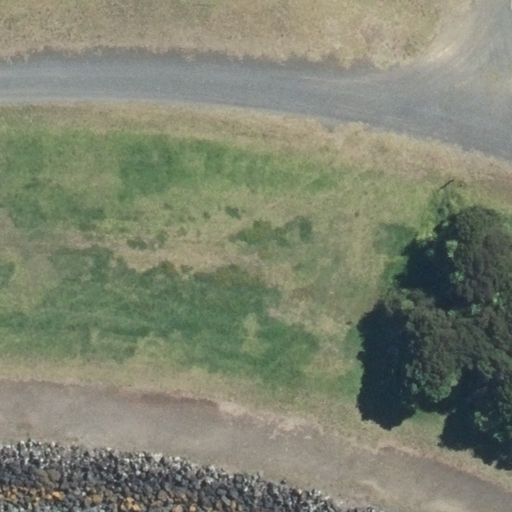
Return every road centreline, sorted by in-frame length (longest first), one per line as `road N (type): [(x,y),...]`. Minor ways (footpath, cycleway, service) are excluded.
road 1 (track): [(484,511),(386,464),(205,422),(0,409)]
road 2 (track): [(0,82),(192,75),(470,130)]
